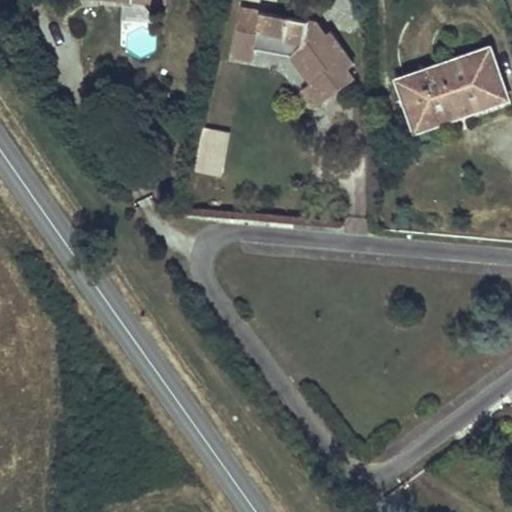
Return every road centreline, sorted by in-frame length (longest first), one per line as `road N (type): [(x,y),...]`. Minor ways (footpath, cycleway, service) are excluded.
road 1 (residential): [(511,379),(389,469),(353,470),(209,283),(209,242),(234,231),(258,233)]
road 2 (secondary): [(0,147),(258,511)]
road 3 (residential): [(258,233),(511,255)]
